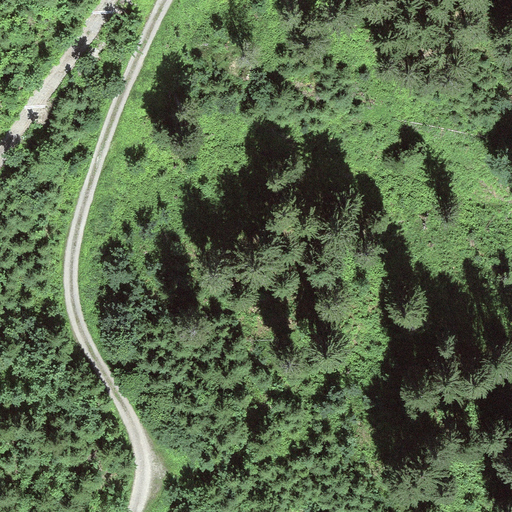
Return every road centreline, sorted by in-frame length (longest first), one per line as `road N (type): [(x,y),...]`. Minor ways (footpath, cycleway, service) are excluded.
road 1 (track): [(137,511),(148,463),(78,301),(75,245),(100,155),(166,0)]
road 2 (track): [(113,0),(0,159)]
